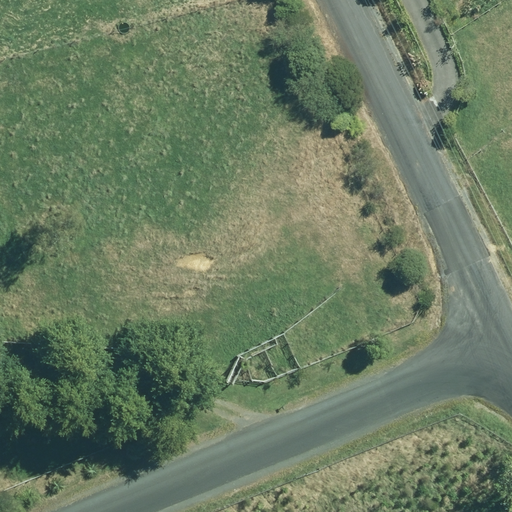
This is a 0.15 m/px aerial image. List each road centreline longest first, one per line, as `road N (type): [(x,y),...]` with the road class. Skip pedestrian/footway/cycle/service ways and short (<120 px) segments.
road 1 (unclassified): [(502,344),(132,511)]
road 2 (unclassified): [(502,344),(342,0)]
